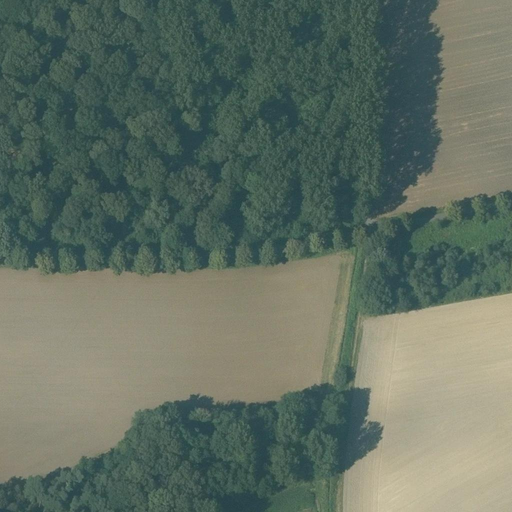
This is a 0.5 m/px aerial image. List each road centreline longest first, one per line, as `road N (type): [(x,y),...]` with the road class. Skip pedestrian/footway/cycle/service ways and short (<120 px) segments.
road 1 (unclassified): [(371,232),(228,256),(0,257)]
road 2 (track): [(339,511),(371,232)]
road 3 (unclassified): [(360,0),(370,60),(371,232)]
road 4 (unclassified): [(511,202),(371,232)]
